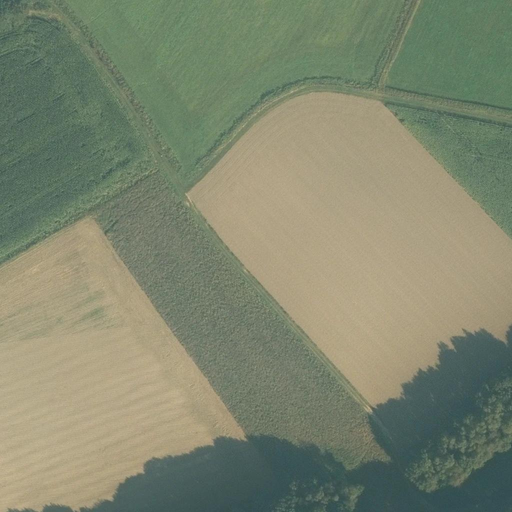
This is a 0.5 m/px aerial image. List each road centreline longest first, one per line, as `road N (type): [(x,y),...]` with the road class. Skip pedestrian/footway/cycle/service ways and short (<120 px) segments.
road 1 (track): [(433,511),(397,447),(209,236),(67,20),(40,3)]
road 2 (track): [(180,191),(296,92),(329,89),(511,124)]
